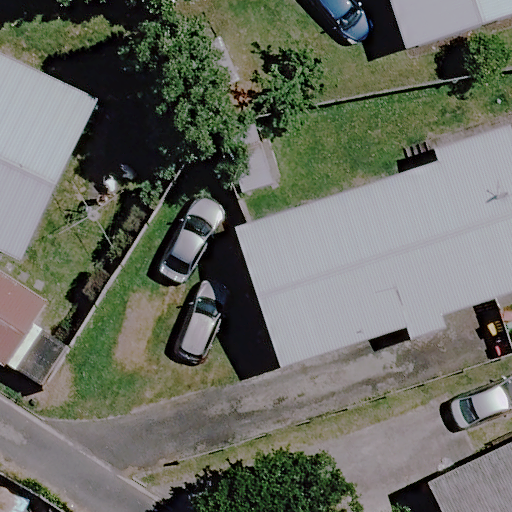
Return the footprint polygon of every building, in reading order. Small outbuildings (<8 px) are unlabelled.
[(511,23),(511,0),(380,0),(400,60),(511,23)] [(95,105),(0,60),(0,262),(17,271),(95,105)] [(511,299),(511,178),(501,147),(228,240),(276,380),(511,299)] [(44,309),(0,282),(0,373),(4,375),(44,309)] [(511,511),(511,453),(414,495),(421,511),(511,511)]
